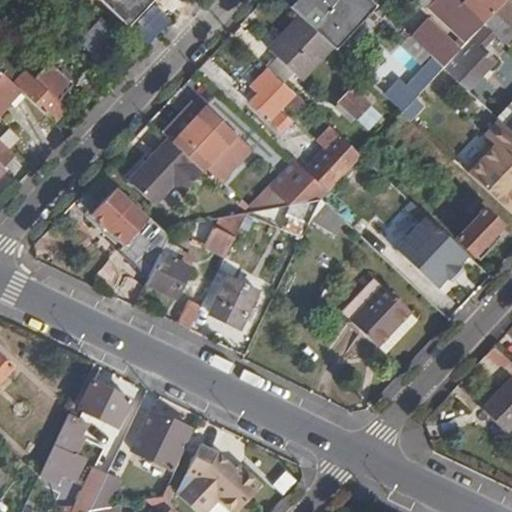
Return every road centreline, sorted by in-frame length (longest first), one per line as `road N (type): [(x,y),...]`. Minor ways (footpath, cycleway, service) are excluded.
road 1 (secondary): [(359,455),(0,283)]
road 2 (residential): [(0,245),(229,0)]
road 3 (residential): [(359,455),(511,292)]
road 4 (secondary): [(476,511),(359,455)]
